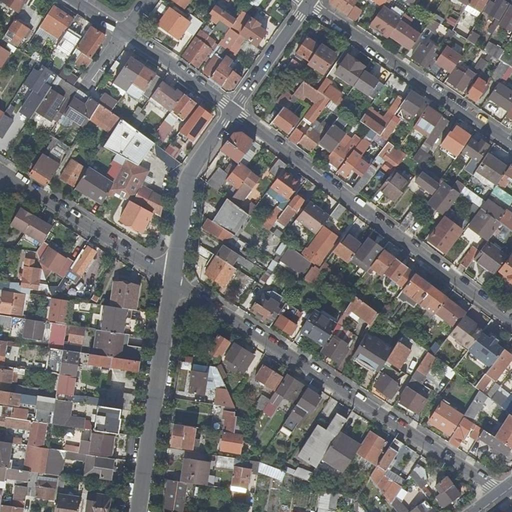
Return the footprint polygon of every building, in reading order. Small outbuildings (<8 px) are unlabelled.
[(2,0),(20,11),(26,0),(2,0)] [(172,0),(177,3),(176,4),(183,9),(186,11),(194,0),(172,0)] [(265,14),(273,0),(250,0),(249,4),(265,14)] [(330,0),(331,3),(348,15),(357,0),(330,0)] [(388,11),(395,0),(387,0),(383,7),(388,11)] [(470,0),(469,4),(481,11),(482,11),(487,0),(470,0)] [(498,18),(499,18),(508,4),(501,0),(489,0),(484,10),(498,18)] [(258,11),(248,3),(243,10),(254,17),(258,11)] [(481,11),(469,4),(466,9),(478,16),(481,11)] [(511,5),(510,4),(501,20),(499,23),(511,30),(511,5)] [(48,15),(47,14),(39,27),(60,41),(67,30),(70,25),(74,20),(53,6),(48,15)] [(236,20),(215,6),(210,14),(220,21),(230,28),(236,21),(236,20)] [(363,11),(356,6),(349,17),(355,21),(363,11)] [(383,7),(368,25),(391,35),(401,21),(383,7)] [(158,25),(167,32),(179,15),(170,8),(158,25)] [(446,19),(437,13),(433,19),(441,24),(443,25),(446,19)] [(208,17),(218,24),(220,21),(210,14),(208,17)] [(76,29),(83,19),(77,15),(74,20),(70,25),(76,29)] [(190,23),(179,15),(167,32),(178,39),(190,23)] [(455,27),(458,21),(450,17),(447,23),(455,27)] [(241,33),(257,45),(266,31),(259,26),(254,23),(256,21),(252,18),(241,33)] [(436,32),(441,24),(433,19),(432,18),(427,26),(436,32)] [(501,20),(499,18),(498,18),(494,25),(492,24),(488,31),(493,34),(499,23),(501,20)] [(28,30),(14,21),(6,33),(12,37),(10,41),(18,46),(28,30)] [(242,25),(236,21),(230,28),(237,33),(242,25)] [(421,35),(401,21),(391,35),(411,49),(421,35)] [(104,35),(91,26),(70,58),(85,69),(93,59),(90,58),(104,38),(104,35)] [(202,32),(209,37),(209,36),(213,31),(206,26),(202,32)] [(225,36),(234,43),(236,41),(240,35),(237,33),(230,28),(225,36)] [(79,38),(67,30),(60,41),(56,48),(64,53),(70,45),(74,47),(79,38)] [(475,38),(477,34),(472,31),(467,40),(472,43),(476,45),(479,40),(475,38)] [(209,37),(202,32),(184,57),(191,62),(209,37)] [(240,44),(244,38),(240,35),(236,41),(240,44)] [(216,41),(209,36),(209,37),(191,62),(197,67),(203,60),(215,42),(216,41)] [(234,43),(225,36),(219,45),(222,47),(222,48),(228,52),(230,50),(234,43)] [(298,53),(309,62),(320,46),(308,37),(298,53)] [(504,50),(489,41),(484,50),(493,56),(499,59),(504,50)] [(219,45),(215,42),(203,60),(206,62),(211,55),(219,45)] [(427,48),(421,44),(412,57),(429,69),(438,56),(435,53),(438,48),(430,43),(427,48)] [(330,50),(321,44),(320,46),(309,62),(317,67),(315,69),(322,73),(334,56),(328,53),(330,50)] [(448,44),(436,62),(451,73),(464,55),(448,44)] [(222,47),(219,45),(211,55),(215,58),(222,48),(222,47)] [(0,66),(9,53),(0,46),(0,66)] [(228,52),(222,48),(215,58),(204,72),(210,77),(226,56),(228,52)] [(248,65),(252,59),(240,50),(236,57),(248,65)] [(511,54),(504,50),(499,59),(503,61),(510,66),(511,67),(511,53),(511,54)] [(351,65),(355,60),(349,55),(345,60),(351,65)] [(232,61),(226,56),(210,77),(222,86),(229,76),(232,70),(228,67),(232,61)] [(136,78),(143,66),(131,58),(115,83),(126,90),(129,87),(133,82),(136,78)] [(28,65),(33,68),(37,62),(32,59),(28,65)] [(292,59),(285,68),(298,77),(305,68),(292,59)] [(357,61),(355,60),(351,65),(345,60),(336,73),(354,85),(357,82),(364,71),(363,69),(365,67),(357,61)] [(491,78),(499,83),(500,81),(510,66),(503,61),(491,78)] [(48,83),(52,86),(58,76),(43,67),(37,62),(33,68),(22,85),(37,95),(49,76),(51,78),(48,83)] [(129,87),(148,100),(151,96),(161,82),(163,80),(143,66),(136,78),(133,82),(129,87)] [(229,76),(222,86),(226,89),(233,88),(243,75),(237,70),(239,68),(236,66),(234,68),(232,70),(229,76)] [(79,78),(64,67),(58,76),(67,83),(73,86),(79,78)] [(448,82),(467,94),(468,93),(479,77),(469,70),(466,74),(457,68),(448,82)] [(385,85),(364,71),(357,82),(354,85),(375,99),(385,85)] [(491,78),(482,72),(479,77),(468,93),(467,94),(467,95),(476,101),(491,78)] [(333,82),(327,78),(317,91),(330,100),(335,104),(342,95),(330,86),(333,82)] [(511,88),(500,81),(499,83),(490,96),(511,110),(511,107),(511,88)] [(151,96),(171,111),(172,109),(183,94),(177,89),(175,92),(161,82),(151,96)] [(305,118),(313,124),(315,121),(325,108),(330,100),(317,91),(305,82),(302,86),(316,97),(320,98),(305,118)] [(64,88),(75,95),(77,92),(79,90),(73,86),(67,83),(64,88)] [(305,91),(299,86),(293,95),(299,99),(305,91)] [(49,118),(53,120),(57,123),(71,102),(50,89),(35,112),(48,120),(49,118)] [(71,103),(66,111),(80,121),(86,112),(89,107),(82,102),(83,101),(81,100),(85,94),(79,90),(77,92),(75,95),(75,96),(71,102),(71,103)] [(276,102),(283,108),(292,96),(285,91),(276,102)] [(424,100),(411,91),(404,101),(401,106),(414,115),(424,100)] [(100,104),(111,111),(117,103),(103,94),(98,102),(100,104)] [(184,118),(194,105),(189,102),(191,100),(183,94),(172,109),(184,118)] [(390,114),(386,120),(382,126),(367,116),(364,114),(364,115),(360,121),(362,123),(370,129),(380,136),(391,119),(401,106),(404,101),(399,97),(388,113),(390,114)] [(351,103),(345,98),(339,107),(344,110),(357,119),(360,121),(364,115),(350,105),(351,103)] [(89,105),(96,110),(100,104),(98,102),(92,99),(89,105)] [(325,108),(338,118),(344,110),(339,107),(335,104),(330,100),(325,108)] [(499,118),(505,110),(490,100),(485,109),(499,118)] [(108,121),(107,124),(113,128),(120,117),(111,111),(100,104),(96,110),(94,112),(108,121)] [(212,116),(199,106),(187,122),(192,126),(185,135),(193,141),(212,116)] [(442,116),(428,106),(413,127),(428,137),(442,116)] [(299,120),(283,108),(273,122),(289,134),(299,120)] [(382,126),(386,120),(372,109),(367,116),(382,126)] [(333,125),(346,134),(357,119),(344,110),(338,118),(333,125)] [(445,119),(450,112),(447,110),(442,116),(428,137),(423,145),(429,149),(449,121),(445,119)] [(93,115),(107,124),(108,121),(94,112),(93,115)] [(146,116),(140,112),(138,115),(131,125),(137,129),(146,116)] [(137,165),(153,141),(149,139),(137,129),(131,125),(120,117),(113,128),(102,146),(126,159),(131,161),(137,165)] [(10,125),(1,119),(0,119),(0,136),(1,138),(10,125)] [(398,124),(391,119),(380,136),(386,140),(398,124)] [(318,127),(319,125),(315,121),(313,124),(304,135),(299,142),(312,151),(318,143),(320,141),(328,131),(326,129),(321,135),(319,134),(322,130),(318,127)] [(326,129),(328,131),(331,127),(323,121),(319,125),(318,127),(322,130),(319,134),(321,135),(326,129)] [(346,134),(333,125),(331,127),(328,131),(320,141),(333,151),(338,144),(339,142),(345,135),(346,134)] [(448,143),(461,152),(467,143),(465,142),(469,136),(459,128),(448,143)] [(288,140),(296,146),(299,142),(304,135),(296,129),(288,140)] [(221,150),(239,163),(240,162),(250,148),(255,142),(242,132),(234,133),(221,150)] [(54,137),(30,174),(47,185),(60,165),(47,157),(58,140),(54,137)] [(371,143),(364,138),(355,149),(339,169),(338,171),(345,176),(371,143)] [(464,170),(472,176),(477,170),(483,160),(480,159),(489,145),(482,140),(479,144),(472,139),(461,154),(465,156),(467,153),(476,160),(473,164),(470,162),(466,169),(464,170)] [(333,151),(320,141),(318,143),(331,153),(333,151)] [(395,164),(396,165),(397,165),(400,161),(399,161),(404,155),(394,148),(395,147),(388,142),(383,148),(388,152),(383,158),(388,162),(393,166),(395,164)] [(349,145),(347,148),(346,149),(338,144),(333,151),(331,153),(326,159),(339,169),(355,149),(349,145)] [(427,152),(429,149),(423,145),(413,159),(422,166),(425,168),(433,156),(427,152)] [(154,155),(166,159),(169,150),(157,146),(154,155)] [(257,153),(250,148),(240,162),(246,167),(257,153)] [(388,152),(383,148),(378,155),(383,158),(388,152)] [(509,168),(488,153),(483,160),(477,170),(498,184),(505,173),(509,168)] [(386,166),(388,162),(383,158),(378,155),(375,159),(386,166)] [(78,179),(79,180),(87,169),(71,159),(64,170),(60,177),(73,186),(78,179)] [(146,174),(148,170),(137,165),(131,161),(126,159),(113,184),(110,189),(130,200),(152,213),(160,217),(163,197),(140,185),(143,179),(146,174)] [(269,173),(277,179),(283,171),(287,166),(280,160),(269,173)] [(252,171),(246,167),(240,162),(239,163),(237,165),(236,168),(226,180),(234,186),(238,189),(239,188),(244,181),(251,172),(252,171)] [(393,166),(388,162),(386,166),(384,169),(390,173),(396,165),(395,164),(393,166)] [(213,188),(218,191),(226,180),(236,168),(231,164),(225,172),(219,167),(207,183),(213,188)] [(511,164),(506,173),(505,173),(498,184),(497,185),(492,192),(501,199),(502,198),(511,204),(511,202),(511,195),(503,189),(511,177),(511,164)] [(443,165),(436,176),(441,180),(449,169),(443,165)] [(375,170),(370,166),(362,177),(353,188),(358,192),(367,181),(367,180),(375,170)] [(438,185),(440,186),(444,182),(441,180),(436,176),(425,168),(422,166),(419,171),(421,173),(415,181),(433,193),(438,185)] [(75,187),(89,195),(94,199),(93,201),(101,206),(110,189),(113,184),(88,168),(87,169),(79,180),(75,187)] [(411,182),(394,169),(379,188),(396,201),(411,182)] [(301,184),(283,171),(277,179),(271,187),(289,200),(301,184)] [(259,179),(251,172),(244,181),(244,182),(240,188),(239,188),(238,189),(229,200),(238,206),(259,179)] [(356,172),(347,184),(353,188),(362,177),(356,172)] [(428,202),(444,215),(460,194),(444,182),(440,186),(428,202)] [(238,189),(234,186),(226,197),(229,200),(238,189)] [(475,193),(470,201),(481,208),(486,201),(475,193)] [(304,201),(296,195),(269,230),(281,239),(284,236),(280,233),(304,201)] [(505,212),(487,199),(486,201),(481,208),(500,222),(501,223),(505,225),(511,230),(511,217),(511,214),(511,213),(507,210),(507,209),(505,212)] [(142,232),(152,213),(130,200),(119,220),(142,232)] [(236,236),(249,215),(243,210),(238,206),(229,200),(215,222),(236,236)] [(251,201),(243,210),(249,215),(257,205),(251,201)] [(321,213),(323,211),(310,202),(309,203),(321,213)] [(296,219),(316,234),(329,216),(323,211),(321,213),(309,203),(296,219)] [(337,220),(346,208),(339,204),(330,215),(337,220)] [(429,210),(425,206),(421,211),(425,215),(429,210)] [(487,238),(500,222),(481,208),(469,225),(487,238)] [(50,226),(21,209),(10,226),(41,243),(50,226)] [(411,211),(400,225),(407,230),(417,216),(411,211)] [(232,235),(215,222),(208,218),(203,226),(227,243),(232,235)] [(429,240),(445,252),(462,230),(446,218),(429,240)] [(498,234),(511,244),(511,230),(505,225),(498,234)] [(308,249),(306,247),(300,254),(310,262),(315,265),(316,266),(338,237),(325,227),(308,249)] [(362,245),(347,233),(334,251),(349,263),(355,255),(362,245)] [(230,241),(243,249),(247,243),(238,237),(236,240),(232,238),(230,241)] [(383,250),(368,238),(362,245),(355,255),(364,262),(356,272),(363,277),(371,267),(383,250)] [(58,271),(65,276),(66,274),(72,264),(50,250),(49,251),(45,248),(49,241),(45,239),(36,252),(42,269),(52,298),(58,288),(52,281),(58,271)] [(474,259),(494,274),(508,255),(488,241),(479,252),(474,259)] [(276,252),(281,255),(287,245),(282,242),(276,252)] [(96,252),(85,245),(72,264),(66,274),(77,281),(81,275),(82,275),(84,271),(86,272),(94,260),(92,259),(94,256),(96,252)] [(224,245),(217,256),(232,266),(236,260),(250,269),(253,264),(224,245)] [(388,254),(383,250),(371,267),(382,275),(384,273),(395,259),(401,251),(395,245),(388,254)] [(461,264),(467,269),(474,259),(479,252),(473,248),(461,264)] [(511,254),(499,271),(511,280),(511,254)] [(225,285),(236,268),(232,266),(217,256),(206,273),(225,285)] [(18,284),(0,281),(0,289),(4,291),(21,293),(28,294),(37,296),(41,269),(33,267),(34,259),(27,258),(26,258),(25,266),(23,275),(20,275),(19,281),(22,282),(22,287),(18,286),(18,284)] [(415,274),(395,259),(384,273),(404,289),(415,274)] [(286,265),(280,261),(278,263),(273,271),(280,275),(286,265)] [(320,273),(313,268),(311,267),(302,281),(310,287),(320,273)] [(431,286),(415,274),(404,289),(397,297),(404,302),(407,302),(415,307),(418,303),(431,286)] [(355,288),(339,276),(335,280),(351,292),(355,288)] [(244,285),(250,288),(255,281),(249,277),(244,285)] [(114,282),(111,306),(129,309),(134,310),(135,310),(138,286),(114,282)] [(447,298),(431,286),(418,303),(434,315),(436,313),(447,298)] [(4,292),(4,291),(0,289),(0,295),(3,296),(1,312),(22,315),(25,300),(27,300),(28,294),(21,293),(21,294),(4,292)] [(348,305),(373,323),(375,319),(378,313),(362,301),(354,295),(348,305)] [(466,313),(447,298),(436,313),(455,327),(464,316),(466,313)] [(54,299),(51,320),(65,322),(68,301),(54,299)] [(76,326),(79,302),(71,300),(67,325),(76,326)] [(297,325),(296,325),(291,321),(298,310),(285,302),(278,314),(281,316),(276,325),(291,335),(297,325)] [(252,310),(268,320),(273,313),(256,303),(252,310)] [(111,306),(105,305),(102,330),(124,334),(125,334),(126,325),(129,309),(111,306)] [(291,321),(296,325),(304,314),(298,310),(291,321)] [(327,316),(313,310),(301,330),(315,339),(316,337),(326,343),(331,334),(338,322),(327,316)] [(13,317),(0,315),(0,325),(12,327),(13,322),(13,317)] [(483,331),(464,316),(455,327),(450,334),(470,348),(482,332),(483,331)] [(44,322),(27,319),(24,337),(42,340),(44,322)] [(63,326),(55,325),(52,346),(63,348),(65,340),(67,328),(63,327),(63,326)] [(68,341),(82,343),(84,328),(70,326),(68,341)] [(98,355),(102,330),(97,329),(93,354),(98,355)] [(142,347),(128,345),(122,344),(124,334),(102,330),(98,355),(111,357),(136,360),(140,361),(142,347)] [(504,349),(482,332),(470,348),(492,364),(504,349)] [(411,350),(416,342),(414,341),(404,333),(401,338),(399,341),(411,350)] [(348,344),(331,334),(326,343),(324,345),(321,351),(341,363),(346,355),(343,352),(348,344)] [(366,334),(353,356),(380,372),(385,363),(387,361),(393,350),(366,334)] [(218,335),(208,351),(219,358),(229,342),(218,335)] [(315,339),(324,345),(326,343),(316,337),(315,339)] [(81,352),(82,343),(68,341),(65,340),(63,349),(79,352),(81,352)] [(411,350),(399,341),(393,350),(387,361),(392,364),(399,369),(411,350)] [(247,354),(249,352),(235,343),(225,357),(245,370),(253,358),(247,354)] [(50,348),(47,372),(54,374),(60,374),(61,366),(62,359),(63,349),(51,348),(50,348)] [(79,352),(63,349),(62,359),(67,359),(66,366),(61,366),(60,374),(57,390),(56,399),(71,401),(88,404),(98,405),(104,406),(105,406),(106,399),(73,395),(79,352)] [(511,355),(510,354),(504,349),(492,364),(475,387),(480,391),(481,392),(491,378),(495,381),(496,379),(511,358),(511,355)] [(412,377),(422,383),(422,384),(428,376),(425,374),(436,357),(433,355),(429,352),(412,377)] [(139,371),(140,361),(136,360),(111,357),(98,355),(93,354),(90,353),(89,363),(110,366),(139,371)] [(221,363),(218,365),(217,366),(222,378),(227,376),(221,363)] [(395,382),(407,374),(402,371),(401,370),(400,372),(390,366),(385,363),(380,372),(376,378),(379,381),(375,386),(392,398),(400,387),(400,386),(395,382)] [(24,375),(25,369),(0,365),(0,381),(16,383),(18,374),(24,375)] [(263,365),(255,377),(274,390),(282,377),(263,365)] [(192,370),(189,392),(205,394),(208,372),(192,370)] [(52,390),(57,390),(60,374),(54,374),(51,389),(52,390)] [(286,407),(292,411),(296,405),(307,388),(287,375),(276,391),(290,401),(286,407)] [(422,383),(412,377),(397,402),(418,414),(428,400),(416,393),(422,383)] [(307,388),(317,394),(320,390),(310,383),(307,388)] [(16,385),(15,393),(39,396),(40,388),(16,385)] [(317,394),(307,388),(296,405),(297,406),(287,422),(286,421),(283,425),(291,430),(294,427),(298,422),(299,423),(306,411),(310,414),(321,397),(317,394)] [(493,389),(487,397),(491,399),(494,395),(496,392),(493,389)] [(47,401),(48,398),(39,396),(15,393),(0,390),(0,403),(14,405),(14,401),(36,404),(36,409),(37,409),(35,421),(52,424),(55,402),(47,401)] [(106,399),(105,406),(121,408),(133,410),(135,395),(107,391),(106,399)] [(488,410),(493,401),(491,399),(487,397),(481,392),(480,391),(463,416),(464,417),(466,418),(471,421),(482,405),(488,410)] [(224,394),(222,406),(225,406),(236,408),(233,402),(229,394),(224,394)] [(511,412),(511,395),(511,394),(505,401),(501,407),(510,414),(511,412)] [(501,401),(494,395),(491,399),(493,401),(501,407),(505,401),(503,399),(501,401)] [(256,407),(262,411),(270,399),(266,396),(261,403),(259,402),(256,407)] [(69,412),(71,401),(56,399),(55,402),(52,424),(83,428),(84,420),(78,419),(78,416),(71,415),(72,413),(69,412)] [(430,422),(451,436),(463,416),(442,402),(430,422)] [(117,434),(121,408),(105,406),(104,406),(98,405),(97,415),(93,415),(92,421),(96,422),(95,430),(114,433),(117,434)] [(28,409),(3,406),(2,413),(0,412),(0,416),(6,417),(27,420),(28,409)] [(236,424),(238,412),(237,412),(224,409),(224,413),(227,413),(224,431),(234,432),(236,424)] [(299,455),(316,467),(322,457),(338,433),(340,430),(347,419),(338,413),(327,431),(318,425),(299,455)] [(511,447),(511,415),(510,414),(496,437),(511,447)] [(32,422),(32,421),(27,420),(6,417),(6,418),(0,417),(0,424),(5,426),(31,430),(31,433),(43,435),(44,423),(32,422)] [(470,428),(473,423),(471,421),(466,418),(464,417),(448,442),(457,448),(461,442),(470,428)] [(478,439),(484,429),(473,423),(470,428),(472,430),(474,431),(470,437),(476,441),(478,439)] [(195,437),(197,427),(176,424),(172,445),(193,449),(194,445),(199,445),(201,438),(195,437)] [(243,425),(236,424),(234,432),(243,434),(248,434),(243,425)] [(472,430),(470,428),(461,442),(463,443),(472,430)] [(511,460),(511,459),(511,447),(496,437),(484,429),(478,439),(511,460)] [(110,458),(114,433),(95,430),(93,430),(89,454),(110,458)] [(239,452),(243,434),(234,432),(224,431),(221,450),(239,452)] [(386,442),(369,431),(359,447),(356,452),(377,465),(386,452),(381,449),(386,442)] [(41,447),(43,435),(31,433),(29,445),(34,446),(41,447)] [(359,447),(338,433),(322,457),(335,465),(336,463),(345,469),(356,452),(359,447)] [(0,440),(12,443),(13,437),(0,434),(0,440)] [(395,438),(390,444),(389,447),(398,452),(403,443),(395,438)] [(0,466),(8,468),(12,443),(0,440),(0,466)] [(34,446),(30,471),(39,472),(45,473),(49,448),(41,447),(34,446)] [(394,458),(398,452),(389,447),(386,452),(377,465),(370,476),(376,485),(383,474),(387,468),(394,458)] [(53,474),(57,449),(49,448),(45,473),(53,474)] [(111,479),(114,458),(110,458),(89,454),(87,454),(86,459),(94,460),(93,467),(101,468),(100,477),(111,479)] [(215,468),(233,470),(235,458),(217,455),(215,468)] [(211,461),(187,457),(184,482),(187,482),(213,486),(215,475),(210,474),(211,461)] [(252,474),(258,475),(260,461),(235,458),(233,470),(231,486),(247,488),(249,478),(248,477),(248,472),(252,472),(252,474)] [(387,468),(390,470),(396,460),(394,458),(387,468)] [(404,470),(410,474),(417,464),(411,460),(404,470)] [(425,470),(417,464),(410,474),(430,500),(434,497),(425,485),(428,483),(425,470)] [(0,511),(23,511),(26,495),(30,471),(8,468),(0,466),(0,479),(5,481),(6,478),(17,479),(13,506),(10,505),(11,501),(3,500),(0,511)] [(298,467),(293,474),(308,480),(312,473),(298,467)] [(38,476),(39,472),(30,471),(26,495),(54,499),(57,479),(38,476)] [(402,487),(383,474),(376,485),(391,504),(396,495),(402,487)] [(62,496),(65,476),(60,475),(54,511),(78,511),(80,499),(62,496)] [(442,493),(437,496),(444,507),(460,494),(448,477),(437,486),(442,493)] [(78,492),(87,493),(89,480),(80,479),(78,492)] [(182,511),(183,508),(187,482),(184,482),(180,481),(169,480),(164,510),(166,511),(174,511),(182,511)] [(335,511),(338,492),(332,489),(328,511),(331,511),(336,511),(335,511)] [(98,501),(86,500),(84,511),(107,511),(110,497),(98,495),(98,501)] [(411,511),(409,511),(396,495),(391,504),(396,511),(434,511),(432,508),(429,511),(427,508),(423,510),(420,505),(411,511)]
